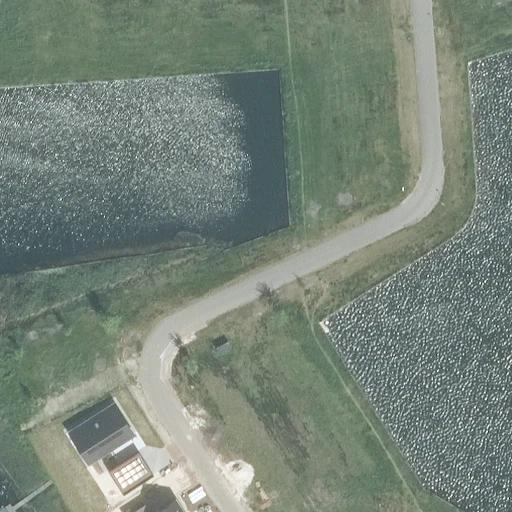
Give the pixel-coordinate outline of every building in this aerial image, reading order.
[(104,0),(105,12),(119,11),(119,2),(142,0),(141,0),(104,0)] [(386,0),(366,0),(347,1),(349,25),(389,23),(386,0)] [(303,4),(294,5),(295,18),(304,18),(303,4)] [(352,48),(333,49),(334,63),(343,63),(345,86),(390,82),(389,57),(353,60),(352,48)] [(347,109),(337,109),(338,123),(357,122),(356,110),(397,107),(396,94),(391,95),(390,82),(345,86),(347,109)] [(359,144),(340,145),(341,159),(350,159),(352,184),(378,182),(378,187),(398,186),(395,154),(360,156),(359,144)] [(275,337),(238,360),(247,374),(265,362),(275,377),(317,350),(302,326),(278,341),(275,337)] [(313,397),(276,421),(285,435),(304,423),(314,438),(356,411),(340,386),(316,402),(313,397)] [(112,404),(68,432),(87,463),(131,434),(112,404)] [(352,458),(315,481),(324,495),(343,483),(352,498),(394,472),(379,447),(355,462),(352,458)] [(106,471),(121,495),(132,488),(117,465),(106,471)] [(148,511),(143,504),(130,511),(180,511),(173,500),(154,511),(148,511)]
